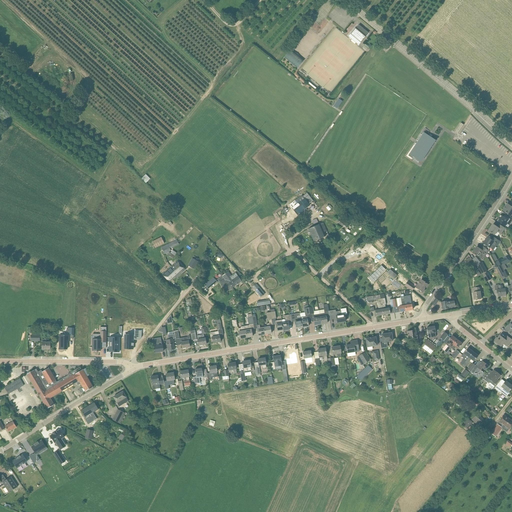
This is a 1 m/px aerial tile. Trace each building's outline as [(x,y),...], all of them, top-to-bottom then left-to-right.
[(351,33),(350,34),(361,43),(361,42),(365,37),(366,36),(368,33),(359,25),(356,29),(355,28),(351,33)] [(292,50),(285,58),(297,68),(304,60),(292,50)] [(342,101),(338,99),(333,106),(337,109),(342,101)] [(464,125),(461,123),(455,132),(458,134),(464,125)] [(435,141),(423,133),(418,142),(420,144),(412,156),(420,162),(435,141)] [(402,170),(407,174),(412,167),(407,164),(402,170)] [(290,205),(297,214),(313,201),(307,193),(303,197),(302,196),(290,205)] [(511,202),(510,205),(507,204),(503,210),(511,216),(511,214),(511,202)] [(511,220),(511,217),(510,217),(506,214),(504,217),(501,215),(499,218),(500,219),(498,221),(505,226),(507,223),(509,225),(511,220)] [(349,224),(337,216),(334,220),(342,226),(343,225),(347,227),(349,224)] [(314,241),(319,239),(325,237),(323,232),(327,231),(323,222),(308,229),(314,241)] [(505,228),(504,227),(500,224),(498,227),(493,224),(489,231),(495,235),(497,231),(501,234),(505,228)] [(161,237),(152,241),(155,248),(167,242),(164,236),(161,238),(161,237)] [(491,239),(488,237),(483,243),(494,250),(496,247),(496,246),(500,241),(493,236),(491,239)] [(175,256),(171,253),(169,252),(171,251),(170,249),(179,245),(175,237),(168,240),(170,243),(161,247),(164,254),(166,254),(173,259),(175,256)] [(480,248),(477,246),(473,253),(483,260),(485,256),(489,250),(482,245),(480,248)] [(379,262),(383,256),(371,246),(367,252),(373,257),(374,255),(377,258),(375,259),(379,262)] [(511,261),(508,256),(506,258),(502,260),(501,259),(496,262),(499,267),(502,265),(511,261)] [(473,261),(472,261),(470,257),(466,260),(473,272),(477,270),(475,266),(476,265),(474,260),(473,261)] [(198,262),(192,259),(188,266),(194,269),(198,262)] [(185,270),(182,266),(177,262),(163,275),(169,282),(175,277),(176,278),(185,270)] [(482,263),(477,265),(482,274),(487,271),(482,263)] [(499,267),(497,268),(501,276),(506,273),(502,265),(499,267)] [(391,269),(388,273),(396,279),(399,275),(391,269)] [(228,272),(223,276),(228,283),(229,283),(232,288),(241,281),(235,273),(231,276),(228,272)] [(488,273),(483,276),(487,282),(492,279),(488,273)] [(223,276),(217,280),(220,283),(226,292),(232,288),(229,283),(228,283),(223,276)] [(217,282),(213,278),(205,285),(208,289),(217,282)] [(428,284),(424,281),(421,280),(416,288),(423,293),(425,290),(424,289),(428,284)] [(407,282),(405,285),(412,291),(415,287),(407,282)] [(263,292),(256,284),(253,286),(260,295),(263,292)] [(502,285),(499,286),(499,285),(495,285),(496,290),(497,290),(498,296),(506,295),(506,288),(503,289),(502,285)] [(390,314),(389,309),(389,308),(386,309),(385,305),(386,304),(384,294),(380,295),(383,315),(390,314)] [(396,299),(392,299),(395,313),(406,311),(403,296),(403,294),(400,295),(400,298),(396,298),(396,299)] [(376,316),(383,315),(380,295),(373,296),(368,297),(368,301),(376,300),(377,306),(378,306),(379,310),(375,310),(376,316)] [(412,310),(410,295),(403,296),(406,311),(412,310)] [(449,308),(455,307),(454,300),(447,301),(441,302),(442,309),(449,308)] [(326,316),(325,312),(328,311),(327,304),(323,305),(324,310),(319,311),(321,324),(327,323),(326,316)] [(187,311),(186,311),(188,318),(189,318),(189,317),(191,317),(191,315),(193,315),(193,316),(196,316),(196,314),(193,315),(192,312),(190,312),(189,307),(186,307),(187,311)] [(341,315),(336,316),(337,323),(345,321),(344,315),(347,315),(346,308),(340,309),(341,315)] [(252,313),(252,314),(254,324),(253,324),(254,329),(257,329),(258,336),(265,335),(264,327),(263,327),(263,324),(257,325),(255,312),(252,313)] [(253,324),(254,324),(252,314),(247,315),(249,325),(244,326),(246,338),(252,337),(251,330),(250,324),(253,324)] [(296,314),(290,315),(292,322),(295,321),(296,328),(302,327),(301,318),(297,319),(296,314)] [(289,322),(292,322),(290,315),(284,316),(285,320),(283,320),(282,320),(282,323),(283,330),(290,329),(289,322)] [(434,326),(427,328),(428,338),(433,337),(436,336),(435,333),(434,326)] [(92,339),(92,351),(101,351),(101,348),(101,342),(106,342),(106,327),(100,327),(100,331),(100,334),(100,339),(93,339),(92,339)] [(123,342),(123,343),(124,343),(124,349),(133,349),(133,346),(134,346),(133,346),(133,344),(134,344),(134,343),(133,343),(133,340),(139,340),(140,340),(141,338),(142,331),(142,330),(141,330),(141,331),(138,331),(138,335),(134,335),(129,335),(129,336),(125,336),(124,336),(123,342)] [(422,341),(422,340),(421,335),(417,336),(416,330),(407,332),(409,339),(413,338),(413,344),(421,343),(422,341)] [(210,337),(212,337),(213,343),(221,342),(219,336),(218,331),(215,332),(209,333),(210,337)] [(448,335),(444,332),(440,338),(442,339),(444,340),(442,342),(443,342),(448,335)] [(391,333),(382,335),(382,338),(380,339),(381,348),(384,347),(383,343),(393,341),(391,333)] [(169,339),(166,340),(168,350),(170,350),(170,351),(173,351),(173,350),(175,349),(173,339),(174,339),(174,334),(168,335),(169,339)] [(206,344),(205,339),(205,338),(204,338),(204,334),(197,335),(199,345),(206,344)] [(60,335),(59,349),(67,349),(67,343),(69,343),(69,335),(60,335)] [(179,338),(179,339),(180,343),(181,342),(182,348),(190,347),(189,341),(191,341),(190,335),(189,335),(187,336),(187,337),(179,338)] [(511,340),(511,339),(507,336),(505,339),(500,335),(498,338),(497,337),(493,342),(497,345),(498,344),(501,346),(504,343),(507,346),(511,340)] [(87,336),(78,336),(78,351),(87,351),(87,343),(88,343),(88,336),(87,336)] [(451,347),(457,340),(452,336),(449,339),(447,337),(443,342),(447,346),(444,351),(447,353),(448,351),(451,347)] [(109,337),(109,349),(112,349),(112,352),(119,352),(119,337),(109,337)] [(153,337),(148,343),(153,343),(153,347),(154,347),(155,352),(163,351),(162,345),(161,341),(158,342),(158,339),(156,339),(156,337),(153,337)] [(367,347),(377,345),(376,337),(372,338),(370,338),(366,339),(367,347)] [(46,339),(42,339),(42,342),(42,349),(50,349),(50,343),(46,343),(46,339)] [(359,350),(358,345),(357,340),(350,341),(351,345),(346,345),(347,353),(355,352),(355,350),(359,350)] [(430,354),(436,347),(426,340),(421,347),(430,354)] [(458,349),(459,347),(462,344),(457,340),(451,347),(454,349),(455,347),(458,349)] [(341,353),(341,351),(340,346),(332,347),(333,355),(337,354),(338,358),(341,357),(341,353)] [(327,359),(326,353),(325,348),(318,350),(319,356),(323,356),(324,363),(330,362),(330,358),(327,359)] [(462,365),(473,352),(468,348),(461,356),(464,359),(460,363),(462,365)] [(451,357),(454,359),(459,353),(456,350),(451,357)] [(312,357),(311,356),(311,351),(303,352),(304,359),(307,358),(308,362),(311,362),(311,358),(312,357)] [(289,358),(284,359),(285,363),(286,369),(287,372),(291,371),(290,364),(291,364),(298,363),(296,353),(295,353),(295,352),(292,353),(292,354),(289,354),(290,359),(289,359),(289,358)] [(474,361),(475,360),(478,356),(473,352),(462,365),(467,369),(469,366),(467,364),(471,359),(474,361)] [(361,366),(369,361),(364,353),(357,358),(361,366)] [(276,355),(272,356),(273,360),(274,360),(275,367),(282,366),(282,370),(286,369),(285,363),(282,363),(280,356),(276,356),(276,355)] [(266,365),(266,363),(265,358),(258,359),(259,366),(262,365),(263,369),(266,368),(266,365)] [(250,360),(242,362),(243,364),(239,365),(240,371),(240,372),(240,374),(241,378),(239,378),(239,379),(237,382),(238,383),(238,381),(246,380),(245,374),(244,372),(252,370),(252,371),(254,371),(253,366),(251,366),(250,360)] [(483,372),(485,370),(488,366),(482,361),(478,366),(476,364),(475,365),(470,372),(473,374),(475,372),(477,373),(478,372),(480,370),(483,372)] [(235,363),(228,364),(229,372),(233,372),(234,374),(237,373),(236,369),(235,363)] [(368,365),(357,377),(361,381),(372,369),(368,365)] [(217,372),(217,371),(216,366),(209,367),(210,372),(210,374),(207,375),(208,380),(212,380),(211,378),(218,377),(217,372)] [(57,382),(62,391),(76,382),(77,383),(80,384),(81,384),(85,392),(93,387),(87,377),(89,375),(85,368),(83,370),(82,370),(80,367),(68,374),(68,375),(57,382)] [(41,370),(42,373),(39,375),(47,388),(57,382),(56,380),(49,368),(42,372),(41,370)] [(202,374),(202,373),(201,368),(195,369),(196,377),(192,377),(193,383),(194,387),(201,386),(200,380),(199,378),(203,377),(202,374)] [(42,373),(41,370),(38,372),(36,369),(34,370),(27,374),(47,409),(54,405),(50,398),(62,391),(57,382),(47,388),(39,375),(42,373)] [(469,373),(465,369),(461,375),(465,378),(469,373)] [(189,377),(189,375),(188,370),(180,372),(181,378),(185,377),(186,381),(184,381),(185,386),(190,385),(190,381),(189,381),(189,377)] [(489,376),(487,373),(482,379),(493,387),(499,381),(497,380),(500,375),(494,370),(489,376)] [(166,374),(167,382),(164,383),(164,384),(166,389),(169,389),(168,385),(174,384),(174,380),(175,380),(173,373),(170,374),(170,373),(169,372),(167,373),(166,373),(166,374)] [(159,384),(163,384),(164,384),(164,383),(163,377),(158,378),(158,375),(151,377),(153,389),(156,389),(160,388),(159,384)] [(20,378),(7,385),(4,387),(8,394),(24,385),(20,378)] [(501,379),(495,387),(506,397),(509,393),(508,392),(511,387),(511,386),(506,381),(505,382),(501,379)] [(123,391),(113,397),(117,403),(119,407),(128,401),(126,397),(123,391)] [(98,409),(97,407),(94,403),(81,410),(85,417),(87,421),(92,418),(94,421),(97,419),(93,413),(98,409)] [(113,420),(120,424),(126,413),(118,409),(113,420)] [(484,421),(481,417),(477,414),(471,420),(476,424),(478,422),(481,425),(484,421)] [(511,424),(511,421),(507,418),(503,415),(499,422),(509,429),(511,424)] [(10,423),(5,426),(8,432),(16,427),(11,418),(8,419),(10,423)] [(467,429),(472,422),(467,418),(461,424),(467,429)] [(502,428),(501,427),(497,424),(491,433),(495,436),(502,428)] [(54,434),(50,436),(55,443),(56,442),(58,447),(59,446),(64,443),(61,439),(64,437),(60,430),(56,432),(55,432),(56,432),(54,433),(53,433),(54,434)] [(41,453),(47,450),(42,441),(39,443),(38,443),(35,445),(32,448),(36,454),(39,452),(40,454),(41,453)] [(58,450),(54,453),(61,464),(64,462),(61,458),(63,457),(58,450)] [(23,456),(13,462),(17,469),(27,463),(27,462),(26,460),(23,456)] [(0,477),(0,483),(1,484),(2,483),(9,493),(18,487),(14,481),(11,477),(4,481),(1,477),(0,477)]
